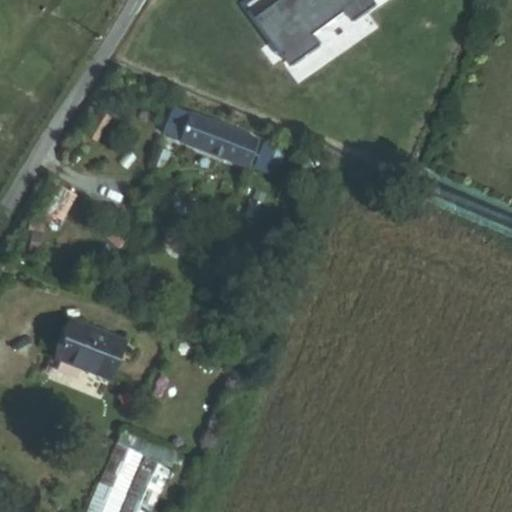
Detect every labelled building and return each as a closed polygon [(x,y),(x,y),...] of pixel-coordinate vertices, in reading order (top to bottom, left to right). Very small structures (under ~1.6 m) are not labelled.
[(253,0),(244,7),(290,71),(321,49),(314,38),(345,16),(358,6),(363,12),(375,4),(379,0),(253,0)] [(168,139),(180,144),(190,118),(178,113),(168,139)] [(246,171),(256,145),(190,118),(180,144),(246,171)] [(94,147),(108,124),(100,119),(86,142),(94,147)] [(74,199),(55,189),(41,215),(61,225),(74,199)] [(269,266),(280,243),(270,238),(260,262),(269,266)] [(58,366),(111,387),(127,347),(73,326),(58,366)] [(92,511),(151,511),(173,463),(124,441),(92,511)]
